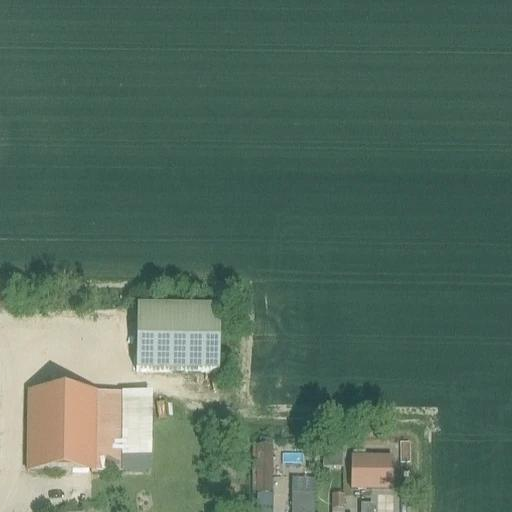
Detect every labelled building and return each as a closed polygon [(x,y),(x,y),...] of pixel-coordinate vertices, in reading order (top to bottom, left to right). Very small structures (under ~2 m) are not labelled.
[(135,312),(134,373),(217,374),(218,313),(135,312)] [(152,395),(97,395),(27,394),(26,473),(150,475),(152,395)] [(312,511),(313,496),(290,496),(290,511),(312,511)] [(330,511),(342,511),(343,497),(331,497),(330,511)] [(372,511),(372,498),(361,497),(360,511),(372,511)]
